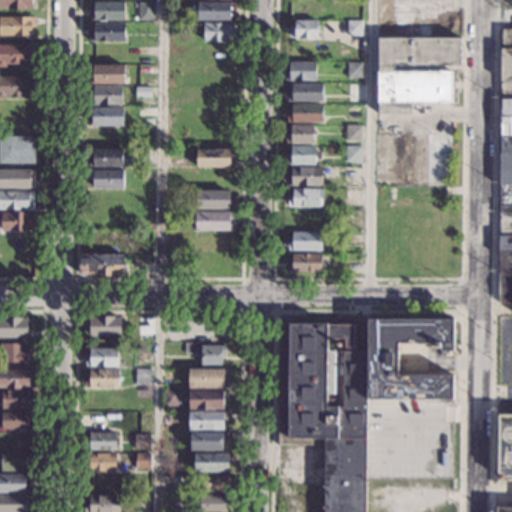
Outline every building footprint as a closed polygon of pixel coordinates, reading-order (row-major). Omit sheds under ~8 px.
[(36,0),(36,9),(27,9),(27,10),(8,10),(8,8),(0,8),(0,0),(36,0)] [(124,3),(124,20),(91,20),(91,3),(124,3)] [(152,21),(137,21),(137,3),(153,3),(152,21)] [(235,21),(197,21),(197,3),(235,3),(235,21)] [(36,36),(0,36),(0,17),(36,17),(36,36)] [(317,39),(294,39),(294,38),(290,38),(290,26),(295,26),(295,21),(317,21),(317,39)] [(362,36),(347,36),(347,21),(362,21),(362,36)] [(125,42),(88,42),(88,23),(125,23),(125,42)] [(230,26),(235,26),(235,40),(229,40),(229,42),(203,42),(203,23),(230,23),(230,26)] [(511,511),(495,511),(496,507),(511,507),(511,484),(493,484),(493,470),(497,470),(498,414),(511,414),(511,304),(498,304),(500,29),(511,29),(511,511)] [(461,65),(394,65),(394,71),(378,71),(378,38),(461,38),(461,65)] [(34,57),(29,57),(29,65),(5,64),(5,68),(0,67),(0,45),(34,45),(34,57)] [(316,81),(285,81),(285,70),(289,70),(289,63),(316,63),(316,81)] [(362,78),(346,78),(346,63),(362,63),(362,78)] [(123,85),(93,84),(93,65),(124,65),(123,85)] [(452,103),(412,104),(411,115),(378,114),(378,72),(452,72),(452,103)] [(34,88),(30,88),(30,96),(22,96),(22,98),(10,98),(10,96),(6,96),(6,99),(0,99),(0,76),(34,77),(34,88)] [(322,102),(293,102),(293,101),(287,101),(287,90),(292,91),(292,83),(322,84),(322,102)] [(122,104),(89,104),(89,86),(120,87),(122,87),(122,104)] [(151,97),(135,98),(135,87),(151,87),(151,97)] [(322,123),(286,123),(287,112),(291,112),(292,104),(322,104),(322,123)] [(123,126),(90,126),(90,120),(93,120),(93,108),(123,108),(123,126)] [(313,125),(313,144),(291,144),(291,143),(286,143),(285,132),(290,132),(290,125),(313,125)] [(361,141),(345,141),(346,126),(361,126),(361,141)] [(35,163),(0,163),(0,137),(34,137),(35,163)] [(315,165),(287,165),(287,153),(291,153),(291,146),(315,146),(315,165)] [(361,163),(345,163),(345,146),(361,146),(361,163)] [(122,149),(122,166),(89,166),(89,155),(93,155),(93,149),(122,149)] [(229,158),(234,158),(234,168),(196,168),(196,149),(229,149),(229,158)] [(182,166),(167,166),(167,151),(183,151),(182,166)] [(322,168),(322,186),(287,186),(287,176),(291,176),(292,167),(322,168)] [(34,189),(0,189),(0,170),(34,170),(34,189)] [(124,188),(93,188),(93,170),(123,170),(124,188)] [(322,207),(288,207),(288,197),(292,197),(292,189),(322,189),(322,207)] [(33,209),(0,209),(0,192),(33,192),(33,209)] [(233,209),(196,209),(196,192),(233,192),(233,209)] [(29,217),(34,217),(34,231),(29,231),(1,231),(0,212),(29,212),(29,217)] [(234,229),(195,230),(195,213),(234,212),(234,229)] [(322,251),(287,251),(287,240),(292,240),(292,232),(322,232),(322,251)] [(123,276),(94,276),(94,275),(79,275),(79,254),(123,254),(123,276)] [(321,273),(287,272),(287,262),(292,262),(292,254),(321,254),(321,273)] [(352,325),(354,325),(353,349),(343,349),(344,351),(368,351),(368,319),(453,320),(453,351),(434,351),(434,344),(398,343),(397,375),(452,375),(452,400),(365,399),(364,511),(324,511),(325,446),(278,445),(279,317),(304,317),(304,324),(336,324),(336,316),(352,316),(352,325)] [(22,319),(27,319),(27,327),(31,327),(31,337),(0,337),(0,319),(4,319),(3,318),(22,317),(22,319)] [(120,321),(123,321),(123,327),(120,327),(119,337),(88,337),(88,329),(85,329),(85,318),(120,319),(120,321)] [(24,348),(28,348),(28,363),(0,363),(0,344),(24,344),(24,348)] [(226,355),(223,355),(222,365),(200,364),(200,346),(227,346),(226,355)] [(117,367),(85,367),(85,356),(88,356),(88,349),(117,350),(117,367)] [(118,370),(118,375),(121,375),(121,381),(119,381),(119,389),(85,388),(85,377),(89,377),(89,369),(118,370)] [(151,385),(135,385),(135,369),(151,369),(151,385)] [(227,388),(188,388),(188,369),(227,369),(227,388)] [(33,388),(0,388),(0,370),(33,370),(33,388)] [(227,401),(223,401),(223,410),(188,410),(188,405),(185,405),(185,398),(188,398),(188,390),(227,390),(227,401)] [(28,399),(31,399),(31,409),(2,409),(2,391),(28,391),(28,399)] [(177,407),(163,407),(163,391),(178,391),(177,407)] [(226,421),(223,421),(223,430),(189,430),(189,428),(185,428),(186,421),(188,421),(188,412),(226,413),(226,421)] [(28,420),(31,420),(31,429),(1,429),(1,413),(28,413),(28,420)] [(115,440),(118,440),(118,451),(85,450),(85,443),(87,443),(87,433),(115,433),(115,440)] [(228,440),(223,440),(223,451),(190,451),(190,433),(228,433),(228,440)] [(150,449),(133,449),(134,434),(150,434),(150,449)] [(150,469),(135,469),(135,453),(150,453),(150,469)] [(31,463),(28,463),(28,471),(0,471),(0,454),(31,454),(31,463)] [(115,454),(115,461),(118,461),(118,465),(116,465),(116,472),(88,472),(88,466),(84,466),(85,454),(115,454)] [(233,465),(228,464),(228,473),(194,473),(194,454),(233,454),(233,465)] [(0,475),(29,475),(29,493),(0,493),(0,475)] [(229,484),(227,484),(227,492),(199,491),(200,475),(229,475),(229,484)] [(229,505),(227,505),(227,511),(199,511),(199,495),(229,496),(229,505)] [(29,511),(0,511),(0,496),(29,496),(29,511)] [(120,511),(83,511),(83,504),(88,504),(88,496),(120,496),(120,511)]
